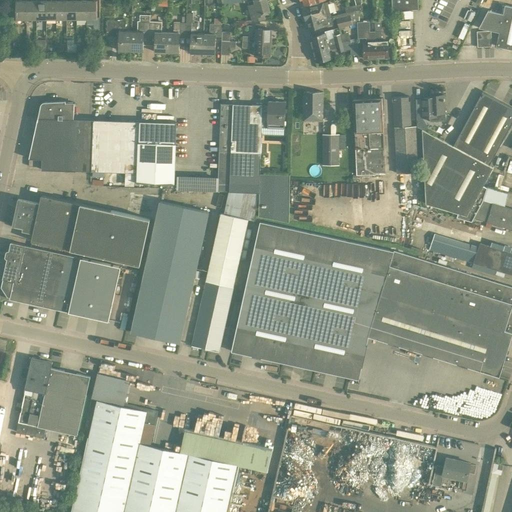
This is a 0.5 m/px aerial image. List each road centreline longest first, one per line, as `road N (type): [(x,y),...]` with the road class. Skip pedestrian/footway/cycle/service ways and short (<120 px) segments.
road 1 (unclassified): [(0,323),(476,432),(497,426),(511,405)]
road 2 (residential): [(306,76),(25,68)]
road 3 (residential): [(511,70),(306,76)]
